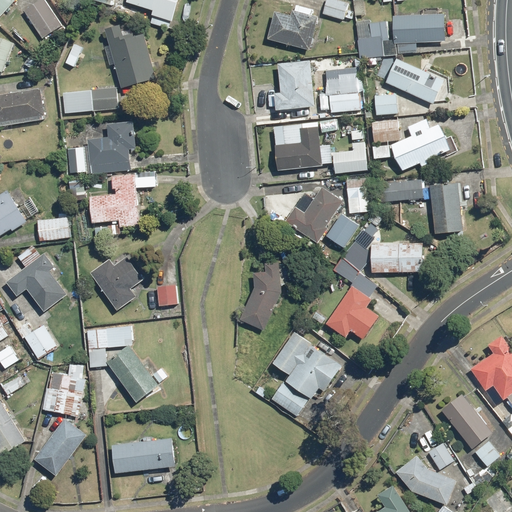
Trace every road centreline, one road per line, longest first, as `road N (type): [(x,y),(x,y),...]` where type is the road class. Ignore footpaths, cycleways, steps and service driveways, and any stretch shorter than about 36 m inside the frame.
road 1 (residential): [(511,271),(440,322),(329,474),(289,499),(242,511)]
road 2 (residential): [(226,177),(208,103),(230,0)]
